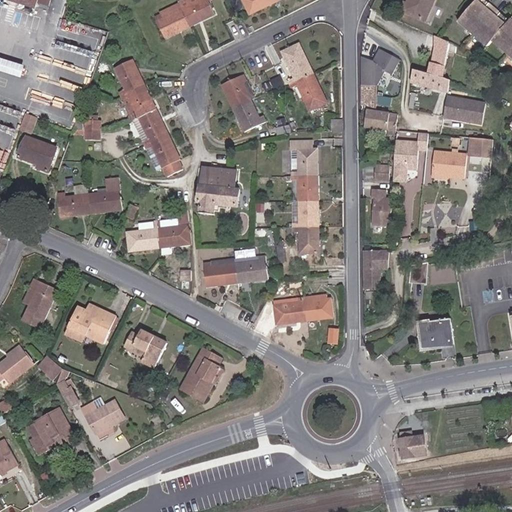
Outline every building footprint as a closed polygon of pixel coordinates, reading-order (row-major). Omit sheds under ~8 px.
[(194,0),(196,3),(182,10),(162,20),(160,16),(155,18),(165,39),(215,15),(207,0),(194,0)] [(196,3),(194,0),(187,0),(179,4),(182,10),(196,3)] [(278,0),(242,0),(250,14),(278,0)] [(431,0),(405,0),(404,5),(400,3),(397,11),(422,21),(431,0)] [(482,0),(478,0),(475,4),(481,9),(486,3),(482,0)] [(473,2),(466,9),(455,22),(484,46),(489,40),(511,59),(511,25),(509,23),(507,21),(501,27),(499,25),(493,19),(498,13),(486,3),(481,9),(475,4),(473,2)] [(504,18),(498,13),(493,19),(499,25),(504,18)] [(504,18),(499,25),(501,27),(507,21),(504,18)] [(446,43),(432,37),(426,72),(441,75),(446,43)] [(326,100),(297,43),(280,50),(293,76),(287,79),(289,85),(296,82),(308,108),(326,100)] [(84,64),(86,56),(66,49),(63,58),(84,64)] [(370,62),(359,57),(359,85),(374,86),(382,69),(389,56),(377,49),(370,62)] [(390,73),(397,60),(389,56),(382,69),(390,73)] [(0,72),(21,79),(24,66),(0,58),(0,72)] [(143,143),(147,151),(153,148),(164,169),(169,178),(185,171),(180,161),(181,160),(131,61),(113,69),(123,89),(118,92),(122,99),(127,97),(149,140),(143,143)] [(80,83),(83,76),(69,69),(65,77),(74,81),(75,80),(80,83)] [(426,72),(410,70),(408,85),(446,92),(449,78),(441,75),(426,72)] [(283,83),(278,74),(269,79),(274,88),(283,83)] [(245,80),(242,75),(221,85),(245,132),(266,122),(263,115),(259,118),(241,82),(245,80)] [(374,86),(359,85),(359,104),(367,105),(374,105),(374,86)] [(122,99),(143,143),(149,140),(127,97),(122,99)] [(444,102),(440,122),(479,129),(483,109),(444,102)] [(387,112),(374,110),(366,109),(364,126),(385,130),(387,112)] [(385,130),(393,131),(396,114),(387,112),(385,130)] [(36,120),(26,117),(21,131),(31,135),(36,120)] [(87,119),(76,118),(71,132),(85,133),(87,119)] [(339,130),(339,118),(330,118),(330,129),(339,130)] [(102,121),(87,119),(85,133),(85,140),(100,141),(102,121)] [(417,145),(395,143),(393,177),(406,178),(406,172),(416,172),(418,152),(425,153),(426,136),(418,135),(417,145)] [(46,173),(54,149),(22,138),(15,158),(34,165),(34,168),(46,173)] [(310,139),(289,139),(290,179),(297,179),(297,226),(291,226),(290,233),(298,234),(297,258),(315,258),(315,147),(309,147),(310,139)] [(490,141),(473,140),(471,157),(489,158),(490,141)] [(153,148),(147,151),(158,172),(164,169),(153,148)] [(446,175),(446,178),(464,179),(467,156),(434,153),(432,174),(446,175)] [(374,166),(374,173),(389,175),(389,167),(374,166)] [(231,190),(234,173),(203,169),(200,185),(199,185),(196,203),(198,203),(197,214),(210,216),(212,205),(234,208),(236,190),(231,190)] [(389,175),(374,173),(373,181),(389,182),(389,175)] [(122,214),(119,190),(113,191),(114,195),(64,201),(64,196),(58,197),(61,221),(122,214)] [(389,227),(391,200),(384,199),(384,192),(371,190),(371,199),(374,199),(373,225),(389,227)] [(426,203),(426,224),(467,225),(468,205),(426,203)] [(134,221),(139,209),(132,207),(127,218),(134,221)] [(182,220),(183,215),(176,216),(177,224),(135,228),(136,235),(128,235),(130,254),(190,248),(187,221),(182,220)] [(388,251),(362,252),(364,290),(375,290),(374,270),(386,270),(388,251)] [(266,283),(263,259),(257,260),(258,265),(209,270),(208,265),(201,266),(204,289),(266,283)] [(424,286),(426,266),(409,269),(407,284),(424,286)] [(190,281),(190,271),(180,271),(180,282),(190,281)] [(24,303),(29,305),(40,281),(34,279),(24,303)] [(40,281),(29,305),(22,321),(41,330),(60,291),(40,281)] [(328,323),(326,304),(323,304),(322,300),(316,301),(316,305),(281,308),(280,303),(273,303),(274,308),(270,308),(272,327),(328,323)] [(105,319),(108,312),(91,304),(88,311),(105,319)] [(69,328),(85,335),(105,344),(117,317),(108,312),(105,319),(88,311),(78,307),(69,328)] [(453,344),(449,318),(420,322),(423,347),(453,344)] [(325,343),(338,344),(340,328),(327,327),(325,343)] [(82,342),(85,335),(69,328),(66,335),(82,342)] [(142,362),(155,369),(168,343),(142,331),(139,336),(132,333),(125,346),(145,356),(142,362)] [(7,356),(8,358),(9,359),(22,349),(20,347),(7,356)] [(193,377),(185,392),(204,402),(214,384),(212,383),(221,366),(219,365),(222,358),(204,348),(189,374),(193,377)] [(9,359),(8,358),(0,364),(0,380),(5,377),(11,383),(33,365),(22,349),(9,359)] [(39,368),(47,374),(56,363),(48,356),(39,368)] [(55,381),(64,370),(56,363),(47,374),(55,381)] [(212,383),(214,384),(215,385),(224,368),(221,366),(212,383)] [(181,390),(185,392),(193,377),(189,374),(181,390)] [(69,388),(71,387),(75,385),(71,378),(65,381),(69,388)] [(58,385),(70,408),(80,403),(71,387),(69,388),(65,381),(58,385)] [(0,404),(0,410),(3,415),(13,409),(9,399),(0,404)] [(93,410),(97,407),(94,402),(82,409),(97,435),(125,418),(115,400),(98,410),(94,412),(93,410)] [(40,456),(58,446),(54,439),(61,435),(62,437),(64,435),(67,441),(75,437),(60,409),(34,424),(40,435),(31,440),(40,456)] [(410,432),(399,434),(400,439),(399,439),(401,456),(414,455),(414,452),(424,451),(422,436),(410,437),(410,432)] [(54,439),(58,446),(67,441),(64,435),(62,437),(61,435),(54,439)] [(0,475),(2,474),(7,471),(19,465),(5,440),(0,442),(0,447),(1,450),(0,450),(0,475)]
